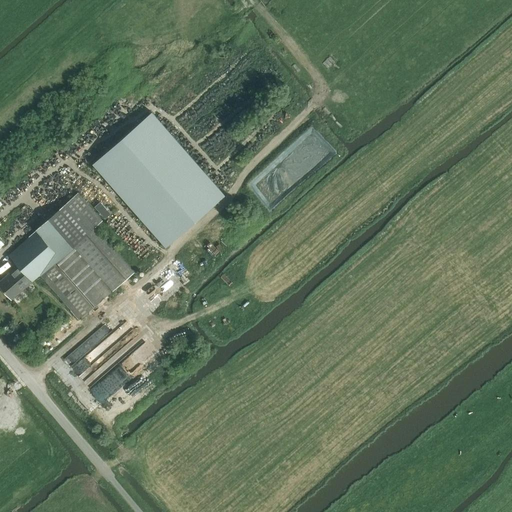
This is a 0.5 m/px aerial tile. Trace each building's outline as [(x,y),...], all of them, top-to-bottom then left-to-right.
[(239,68),(251,60),(248,56),(236,64),(239,68)] [(112,110),(117,118),(126,112),(121,104),(112,110)] [(92,164),(166,247),(225,195),(152,112),(92,164)] [(71,187),(75,183),(64,172),(60,176),(71,187)] [(78,192),(9,255),(33,282),(40,275),(80,320),(135,272),(96,227),(103,220),(78,192)] [(105,218),(110,213),(100,201),(94,206),(105,218)] [(0,280),(0,286),(12,300),(32,282),(17,266),(0,280)] [(137,320),(87,363),(95,372),(145,328),(137,320)] [(75,342),(65,353),(70,358),(81,347),(75,342)]
